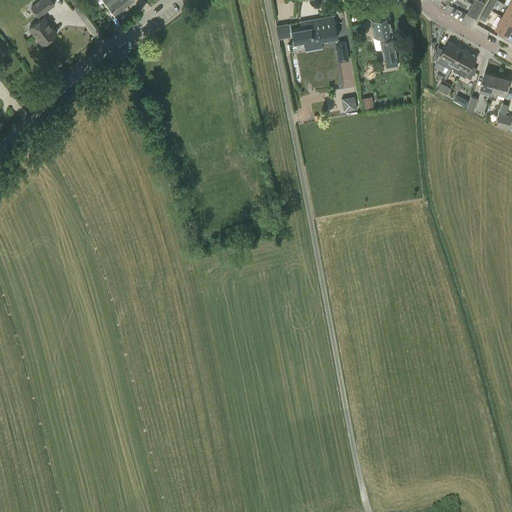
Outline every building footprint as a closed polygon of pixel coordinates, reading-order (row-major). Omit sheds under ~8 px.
[(51,0),(39,0),(30,7),(38,18),(55,5),(51,0)] [(104,0),(114,13),(125,5),(121,0),(104,0)] [(478,0),(474,0),(473,3),(482,8),(485,4),(478,0)] [(492,11),(495,4),(497,0),(490,0),(486,8),(492,11)] [(482,8),(473,3),(467,14),(476,19),(477,18),(482,8)] [(511,22),(511,6),(509,5),(502,16),(511,22)] [(485,22),(492,11),(486,8),(480,19),(485,22)] [(278,39),(292,37),(292,43),(303,41),(304,51),(322,48),(321,41),(337,38),(333,15),(304,20),(305,27),(288,30),(287,23),(275,25),(278,39)] [(393,38),(392,39),(391,33),(389,17),(387,17),(386,16),(383,16),(383,18),(371,20),(374,36),(378,36),(379,42),(380,42),(384,61),(385,61),(386,67),(398,65),(396,59),(397,59),(393,38)] [(511,22),(502,16),(496,28),(508,35),(511,29),(511,22)] [(41,45),(57,33),(44,17),(29,28),(41,45)] [(345,40),(334,42),(337,57),(339,56),(340,63),(348,62),(345,40)] [(437,61),(451,69),(463,49),(448,41),(443,50),(438,47),(432,58),(437,60),(437,61)] [(463,49),(451,69),(465,77),(465,76),(471,79),(477,69),(472,66),(476,57),(463,49)] [(479,92),(491,96),(497,75),(484,72),(480,87),(479,92)] [(497,75),(491,96),(497,97),(499,92),(505,94),(509,79),(497,75)] [(437,89),(446,94),(450,88),(441,82),(437,89)] [(354,96),(341,98),(343,112),(356,109),(354,96)] [(364,108),(373,106),(371,96),(362,97),(364,108)] [(474,111),(478,98),(471,96),(467,109),(474,111)] [(506,114),(508,104),(502,103),(500,112),(496,126),(502,128),(506,114)] [(511,115),(506,114),(502,128),(508,129),(511,115)]
